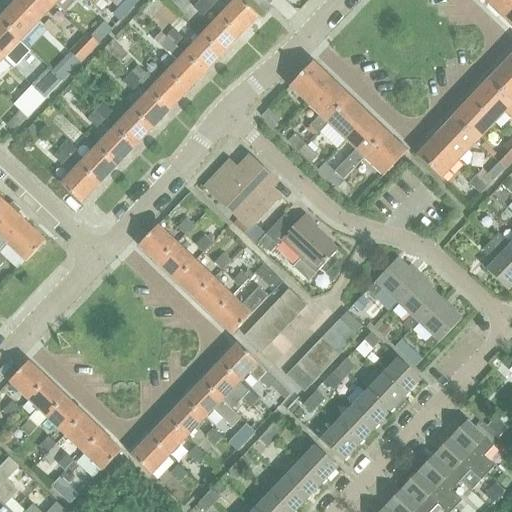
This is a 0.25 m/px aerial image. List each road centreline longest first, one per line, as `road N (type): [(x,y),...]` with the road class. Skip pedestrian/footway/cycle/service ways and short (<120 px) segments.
road 1 (residential): [(23,339),(121,431),(142,426),(205,360),(208,330),(114,240)]
road 2 (residential): [(510,324),(431,249),(329,208),(226,111)]
road 3 (residential): [(306,37),(399,125),(429,124),(493,55),(491,26),(463,0)]
road 4 (residential): [(331,511),(510,324)]
road 5 (residential): [(114,240),(226,111)]
road 6 (residential): [(97,258),(0,166)]
